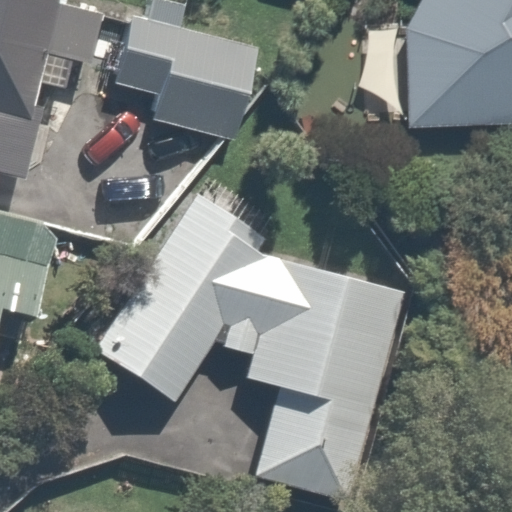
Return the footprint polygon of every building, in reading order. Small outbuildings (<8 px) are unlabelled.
[(0,0),(0,174),(25,80),(46,85),(54,57),(76,63),(89,12),(42,0),(0,0)] [(170,0),(132,0),(128,21),(115,18),(100,82),(144,91),(137,122),(231,143),(252,48),(172,31),(179,2),(170,0)] [(407,125),(511,120),(511,0),(418,0),(405,25),(407,125)] [(254,241),(179,192),(80,347),(155,395),(189,343),(240,354),(232,389),(261,395),(245,466),(335,485),(379,287),(380,281),(247,252),(254,241)] [(0,313),(23,319),(45,232),(0,221),(0,313)]
